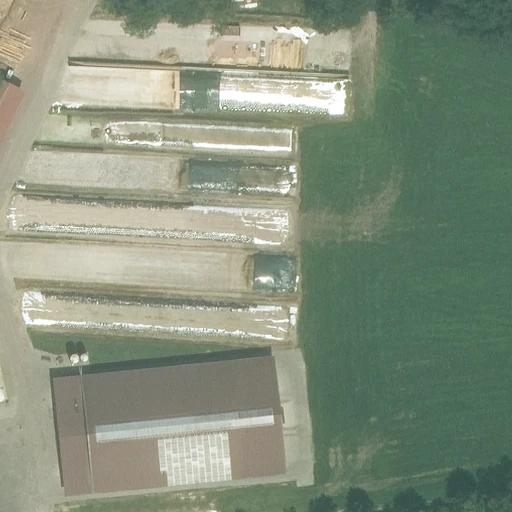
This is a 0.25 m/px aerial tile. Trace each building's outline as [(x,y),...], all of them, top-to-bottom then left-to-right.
[(0,137),(24,87),(0,75),(0,137)] [(224,97),(223,107),(236,108),(240,79),(215,76),(212,95),(224,97)] [(214,140),(227,140),(226,126),(188,128),(189,146),(214,144),(214,140)] [(159,284),(160,249),(139,249),(138,284),(159,284)] [(273,354),(50,373),(61,495),(284,475),(273,354)]
